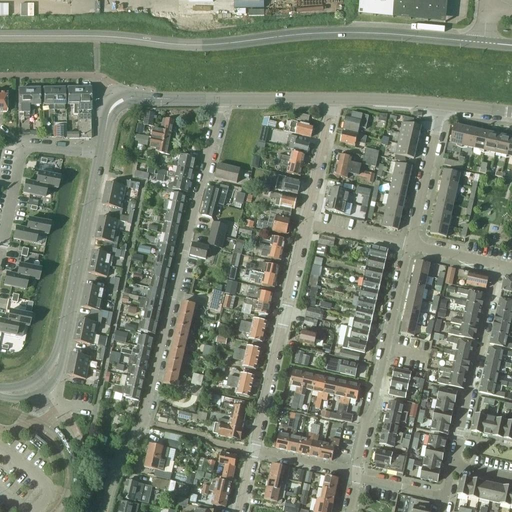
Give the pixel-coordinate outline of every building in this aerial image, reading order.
[(265,7),(265,0),(222,0),(223,11),(231,10),(231,12),(243,11),(243,7),(265,7)] [(309,10),(347,12),(347,0),(310,0),(311,1),(298,1),(297,13),(309,13),(309,10)] [(376,10),(376,0),(359,0),(359,8),(376,10)] [(393,11),(394,0),(376,0),(376,10),(393,11)] [(411,13),(411,0),(394,0),(393,11),(411,13)] [(428,15),(429,0),(411,0),(411,13),(428,15)] [(446,16),(447,0),(429,0),(428,15),(446,16)] [(64,111),(63,89),(62,89),(61,88),(58,88),(57,90),(53,90),(53,111),(64,111)] [(77,89),(73,89),(72,88),(68,88),(68,89),(67,89),(67,105),(73,105),(73,109),(73,115),(78,115),(77,89)] [(88,88),(82,88),(82,89),(77,89),(78,115),(78,135),(78,139),(90,139),(90,109),(90,90),(88,88)] [(28,90),(24,90),(23,89),(19,89),(19,90),(18,90),(18,113),(23,113),(23,118),(28,118),(28,115),(29,115),(28,90)] [(37,89),(33,89),(32,90),(28,90),(29,115),(33,115),(33,105),(39,105),(39,90),(38,90),(37,89)] [(53,115),(53,111),(53,90),(48,90),(48,89),(44,89),(43,90),(42,90),(43,105),(48,105),(48,115),(53,115)] [(146,112),(143,123),(152,125),(154,113),(146,112)] [(366,130),(369,117),(347,112),(343,130),(358,134),(359,128),(366,130)] [(307,124),(309,117),(297,114),(296,121),(307,124)] [(386,123),(387,115),(379,115),(378,121),(386,123)] [(154,130),(152,138),(158,140),(159,139),(170,141),(172,133),(174,121),(166,120),(164,131),(160,131),(154,130)] [(285,128),(284,132),(295,135),(310,138),(311,134),(313,133),(313,131),(312,129),(313,127),(291,122),(289,122),(286,122),(285,128)] [(418,138),(421,127),(402,123),(400,134),(418,138)] [(461,147),(466,128),(454,126),(450,144),(461,147)] [(53,138),(64,139),(64,127),(53,127),(53,138)] [(473,149),(477,131),(466,128),(461,147),(473,149)] [(484,152),(488,133),(477,131),(473,149),(484,152)] [(365,144),(366,137),(343,132),(340,143),(355,146),(356,142),(365,144)] [(495,154),(499,136),(488,133),(484,152),(495,154)] [(416,149),(418,138),(400,134),(398,145),(416,149)] [(146,146),(148,138),(143,137),(136,135),(135,141),(139,142),(138,144),(146,146)] [(506,156),(510,138),(499,136),(495,154),(506,156)] [(151,143),(150,147),(157,148),(156,153),(170,155),(171,150),(168,150),(169,146),(170,141),(159,139),(158,140),(152,138),(151,143)] [(308,148),(309,143),(291,139),(289,150),(307,154),(307,153),(309,152),(309,150),(308,148)] [(266,145),(258,143),(256,155),(261,156),(262,150),(265,150),(266,145)] [(414,160),(416,149),(398,145),(395,155),(414,160)] [(376,160),(378,152),(365,149),(363,157),(376,160)] [(305,161),(305,158),(304,157),(304,156),(292,153),(290,158),(280,156),(278,161),(302,166),(303,161),(305,161)] [(195,159),(180,156),(179,164),(174,163),(173,165),(193,169),(195,159)] [(350,164),(352,159),(339,156),(338,157),(336,157),(336,160),(337,161),(336,166),(359,171),(360,166),(350,164)] [(375,167),(376,160),(363,157),(361,164),(375,167)] [(457,169),(458,163),(445,160),(444,166),(457,169)] [(301,172),(302,166),(278,161),(277,166),(288,168),(287,174),(299,177),(300,176),(302,175),(302,173),(301,172)] [(236,184),(240,170),(218,164),(214,178),(236,184)] [(409,178),(412,167),(396,164),(393,175),(409,178)] [(191,180),(193,169),(173,165),(173,167),(178,168),(176,174),(168,172),(168,173),(168,175),(191,180)] [(358,176),(359,171),(336,166),(335,171),(333,171),(333,174),(334,175),(334,176),(347,179),(348,174),(358,176)] [(164,177),(165,172),(159,171),(156,180),(163,182),(164,177)] [(372,183),(375,174),(360,171),(359,176),(368,179),(367,182),(372,183)] [(458,185),(460,174),(444,171),(442,182),(458,185)] [(56,189),(59,177),(37,173),(35,184),(46,187),(56,189)] [(187,193),(191,180),(168,175),(167,177),(175,179),(174,185),(169,184),(168,189),(173,190),(187,193)] [(407,189),(409,178),(393,175),(391,185),(407,189)] [(297,195),(300,182),(278,177),(275,190),(297,195)] [(117,186),(107,184),(105,195),(123,198),(125,188),(129,189),(130,182),(118,180),(117,186)] [(43,198),(46,187),(35,184),(25,182),(22,194),(43,198)] [(455,196),(458,185),(442,182),(439,192),(455,196)] [(405,199),(407,189),(391,185),(389,196),(405,199)] [(215,205),(219,191),(208,188),(204,202),(215,205)] [(346,204),(349,193),(329,188),(327,199),(346,204)] [(369,197),(370,191),(357,188),(355,194),(369,197)] [(453,206),(455,196),(439,192),(437,203),(453,206)] [(181,215),(185,197),(171,194),(170,200),(168,199),(166,205),(169,206),(167,213),(181,215)] [(279,207),(290,209),(294,210),(296,199),(271,194),(270,199),(276,200),(275,206),(279,207)] [(121,209),(123,198),(105,195),(102,206),(112,208),(111,214),(121,216),(122,210),(121,209)] [(402,210),(405,199),(389,196),(386,206),(402,210)] [(344,215),(346,204),(327,199),(324,210),(344,215)] [(212,219),(215,205),(204,202),(201,216),(212,219)] [(451,217),(453,206),(437,203),(435,213),(451,217)] [(400,220),(402,210),(386,206),(384,217),(400,220)] [(260,222),(258,230),(286,235),(288,234),(289,230),(288,228),(289,221),(290,220),(289,219),(290,214),(289,214),(278,211),(277,211),(271,210),(270,215),(268,224),(260,222)] [(181,215),(167,213),(166,221),(163,220),(163,223),(179,226),(181,215)] [(448,227),(451,217),(435,213),(432,224),(448,227)] [(116,233),(118,222),(120,222),(121,216),(111,214),(109,220),(100,218),(98,229),(116,233)] [(397,231),(400,220),(384,217),(382,228),(397,231)] [(47,235),(49,223),(28,219),(26,230),(36,233),(47,235)] [(179,226),(163,223),(162,225),(164,226),(163,231),(161,231),(161,233),(177,236),(179,226)] [(225,238),(228,227),(213,223),(210,234),(225,238)] [(446,238),(448,227),(432,224),(430,235),(446,238)] [(251,235),(252,230),(240,227),(239,232),(251,235)] [(34,244),(36,233),(26,230),(15,228),(13,240),(34,244)] [(118,244),(119,233),(116,233),(98,229),(95,240),(105,242),(104,248),(116,250),(118,244)] [(177,236),(161,233),(160,236),(162,236),(161,242),(159,242),(158,244),(174,247),(177,236)] [(221,250),(225,238),(210,234),(207,246),(221,250)] [(332,248),(334,239),(320,236),(318,244),(332,248)] [(285,246),(286,243),(285,241),(272,237),(270,243),(260,240),(259,245),(283,251),(284,246),(285,246)] [(241,255),(244,243),(237,241),(234,253),(241,255)] [(174,247),(158,244),(157,247),(160,247),(158,253),(156,252),(156,255),(172,258),(174,247)] [(205,260),(208,248),(193,244),(190,256),(205,260)] [(282,256),(283,251),(259,245),(257,251),(262,252),(260,257),(280,261),(281,260),(282,259),(283,257),(282,256)] [(324,257),(326,247),(318,246),(316,255),(324,257)] [(386,262),(388,251),(371,247),(368,258),(386,262)] [(103,254),(93,252),(90,263),(109,267),(111,256),(115,257),(116,250),(104,248),(103,254)] [(172,258),(156,255),(155,257),(157,258),(156,264),(154,263),(153,266),(169,269),(172,258)] [(237,268),(240,256),(234,255),(231,266),(237,268)] [(383,272),(386,262),(368,258),(366,268),(383,272)] [(427,277),(430,265),(416,262),(414,274),(427,277)] [(109,267),(90,263),(88,274),(107,278),(109,267)] [(247,264),(245,271),(253,273),(277,278),(278,273),(279,273),(280,270),(279,269),(279,268),(265,265),(264,270),(255,268),(255,266),(247,264)] [(37,281),(40,269),(18,265),(16,276),(27,279),(37,281)] [(169,269),(153,266),(153,268),(155,269),(154,274),(151,274),(151,277),(167,280),(169,269)] [(233,282),(236,269),(231,268),(228,281),(233,282)] [(381,283),(383,272),(366,268),(363,278),(381,283)] [(452,286),(456,271),(449,269),(445,285),(452,286)] [(486,289),(488,278),(459,271),(458,278),(468,280),(466,285),(486,289)] [(275,283),(277,278),(253,273),(251,278),(262,280),(261,286),(274,289),(274,288),(276,287),(277,285),(275,283)] [(24,290),(27,279),(16,276),(5,274),(3,286),(24,290)] [(425,289),(427,277),(414,274),(411,286),(425,289)] [(316,288),(318,278),(311,276),(308,286),(316,288)] [(167,280),(151,277),(150,279),(152,280),(151,285),(149,285),(148,288),(165,291),(167,280)] [(501,291),(499,300),(511,302),(511,278),(506,277),(504,279),(503,281),(501,291)] [(378,293),(381,283),(363,278),(361,288),(378,293)] [(235,284),(228,282),(225,295),(232,296),(235,284)] [(104,290),(86,286),(83,297),(102,301),(104,290)] [(318,289),(316,288),(308,286),(306,297),(316,299),(318,289)] [(422,301),(425,289),(411,286),(408,298),(422,301)] [(165,291),(148,288),(148,290),(150,290),(149,296),(147,296),(146,298),(162,302),(165,291)] [(376,303),(378,293),(361,288),(359,299),(376,303)] [(133,289),(132,291),(131,295),(140,297),(142,290),(133,289)] [(482,306),(484,295),(458,289),(457,294),(468,296),(466,303),(482,306)] [(220,305),(223,293),(212,291),(208,310),(220,313),(222,306),(220,305)] [(273,295),(256,291),(255,291),(254,297),(248,295),(247,300),(270,305),(271,301),(273,300),(274,297),(272,296),(273,295)] [(102,301),(83,297),(81,308),(91,310),(90,316),(102,318),(103,312),(100,311),(102,301)] [(229,310),(232,298),(226,297),(223,308),(229,310)] [(314,308),(316,299),(306,297),(304,306),(314,308)] [(162,302),(146,298),(145,301),(148,301),(146,307),(144,306),(144,309),(160,313),(162,302)] [(419,313),(422,301),(408,298),(406,310),(419,313)] [(440,308),(446,309),(449,300),(443,298),(440,308)] [(374,313),(376,303),(359,299),(356,309),(374,313)] [(269,310),(270,305),(247,300),(245,305),(252,307),(251,312),(268,316),(268,315),(270,314),(270,311),(269,310)] [(511,302),(499,300),(497,311),(511,314),(511,311),(511,302)] [(479,318),(482,306),(466,303),(456,301),(455,305),(465,307),(463,315),(479,318)] [(182,303),(179,314),(192,317),(199,319),(202,307),(182,303)] [(318,320),(320,311),(308,308),(306,317),(318,320)] [(160,313),(144,309),(143,312),(145,312),(144,318),(142,317),(141,320),(157,323),(160,313)] [(371,323),(374,313),(356,309),(354,319),(371,323)] [(444,318),(447,310),(440,309),(438,316),(444,318)] [(417,325),(419,313),(406,310),(403,322),(417,325)] [(28,327),(30,315),(9,311),(6,322),(6,323),(17,325),(28,327)] [(511,314),(497,311),(494,322),(509,325),(510,319),(511,319),(511,314)] [(189,329),(192,317),(179,314),(177,326),(189,329)] [(477,329),(479,318),(463,315),(462,321),(452,318),(451,323),(461,326),(477,329)] [(88,322),(79,320),(76,331),(95,335),(97,324),(101,325),(102,318),(90,316),(88,322)] [(316,328),(317,321),(305,319),(304,325),(316,328)] [(369,334),(371,323),(354,319),(352,329),(369,334)] [(0,333),(15,336),(17,325),(6,323),(6,322),(0,320),(0,333)] [(157,323),(141,320),(141,322),(143,323),(142,329),(138,328),(137,332),(141,333),(141,332),(155,335),(157,323)] [(267,328),(267,325),(266,323),(267,323),(253,320),(252,325),(241,323),(240,328),(264,333),(265,328),(267,328)] [(414,337),(417,325),(403,322),(400,334),(414,337)] [(511,333),(507,332),(509,325),(494,322),(492,333),(507,337),(511,337),(511,333)] [(187,341),(189,329),(177,326),(174,338),(187,341)] [(474,341),(477,329),(461,326),(459,333),(449,330),(448,335),(474,341)] [(263,337),(264,333),(240,328),(239,332),(249,335),(248,340),(262,344),(262,343),(264,342),(264,339),(263,337)] [(367,344),(369,334),(352,329),(347,328),(344,338),(349,340),(367,344)] [(95,335),(76,331),(74,342),(92,346),(95,335)] [(314,347),(316,340),(322,342),(324,334),(317,332),(317,335),(303,332),(300,344),(305,345),(304,350),(311,351),(312,346),(314,347)] [(511,345),(505,344),(507,337),(492,333),(489,345),(511,349),(511,345)] [(153,339),(140,336),(139,340),(137,339),(136,344),(138,345),(137,347),(150,350),(153,339)] [(225,345),(226,338),(218,337),(216,343),(225,345)] [(184,353),(187,341),(174,338),(171,350),(184,353)] [(344,338),(342,348),(344,349),(364,354),(367,344),(349,340),(344,338)] [(471,356),(473,344),(447,339),(446,343),(457,345),(455,352),(471,356)] [(206,345),(205,349),(208,353),(211,354),(213,347),(206,345)] [(148,360),(150,350),(137,347),(137,350),(133,349),(132,352),(122,350),(121,354),(130,356),(135,357),(148,360)] [(260,355),(261,352),(260,351),(260,350),(247,347),(245,352),(235,350),(234,355),(258,360),(259,356),(260,355)] [(511,358),(511,357),(511,353),(489,349),(486,360),(500,363),(502,356),(511,358)] [(181,364),(184,353),(171,350),(169,361),(181,364)] [(341,350),(340,356),(357,360),(359,354),(341,350)] [(469,367),(471,356),(455,352),(445,350),(444,354),(454,357),(453,363),(469,367)] [(110,361),(120,362),(121,353),(111,352),(110,361)] [(90,358),(72,354),(69,365),(88,369),(90,358)] [(257,365),(258,360),(234,355),(233,360),(243,362),(242,368),(256,371),(256,370),(257,369),(258,366),(257,365)] [(303,355),(301,365),(307,366),(309,358),(309,357),(303,355)] [(146,370),(148,360),(135,357),(130,356),(128,366),(129,367),(133,367),(146,370)] [(326,370),(333,372),(355,377),(358,366),(328,359),(326,370)] [(509,369),(510,365),(500,363),(486,360),(484,371),(498,374),(499,367),(509,369)] [(179,376),(181,364),(169,361),(166,373),(179,376)] [(466,378),(469,367),(453,363),(451,370),(441,368),(440,373),(450,375),(466,378)] [(223,373),(225,367),(211,364),(210,370),(223,373)] [(88,369),(69,365),(67,376),(85,380),(88,369)] [(146,370),(133,367),(129,367),(127,374),(131,375),(130,378),(143,381),(146,370)] [(395,370),(393,378),(409,381),(410,382),(418,384),(422,385),(423,380),(419,379),(410,377),(411,374),(408,373),(408,371),(403,370),(403,372),(395,370)] [(298,404),(305,374),(293,371),(290,387),(296,388),(293,403),(298,404)] [(496,381),(498,374),(484,371),(481,382),(495,385),(506,387),(507,383),(496,381)] [(176,388),(179,376),(166,373),(163,385),(176,388)] [(254,383),(255,379),(254,378),(254,377),(241,374),(239,379),(229,377),(228,382),(252,388),(253,383),(254,383)] [(312,392),(316,376),(305,374),(298,404),(303,405),(306,390),(312,392)] [(463,390),(466,378),(450,375),(449,381),(438,379),(437,384),(463,390)] [(320,409),(327,379),(316,376),(312,392),(319,393),(315,408),(320,409)] [(143,381),(130,378),(130,381),(126,380),(124,387),(141,391),(143,381)] [(391,387),(389,396),(405,399),(407,391),(408,386),(417,388),(421,389),(422,385),(418,384),(410,382),(409,381),(393,378),(391,387)] [(327,379),(322,400),(326,401),(328,395),(334,397),(338,381),(327,379)] [(341,417),(349,384),(338,381),(334,397),(341,398),(337,416),(341,417)] [(251,392),(252,388),(228,382),(227,387),(237,389),(236,395),(249,398),(249,397),(251,396),(252,393),(251,392)] [(494,391),(495,385),(481,382),(479,393),(503,398),(504,394),(494,391)] [(346,414),(350,400),(356,401),(360,386),(349,384),(341,417),(340,421),(351,424),(353,416),(346,414)] [(141,391),(124,387),(123,395),(126,395),(126,399),(138,402),(141,391)] [(454,403),(457,393),(440,389),(437,400),(454,403)] [(232,412),(231,417),(245,420),(246,414),(247,410),(248,404),(224,398),(222,409),(232,412)] [(452,414),(454,403),(437,400),(435,410),(452,414)] [(402,412),(403,405),(389,402),(387,413),(401,416),(400,417),(407,419),(408,414),(402,412)] [(450,425),(452,414),(435,410),(433,421),(450,425)] [(179,412),(177,418),(191,422),(192,415),(179,412)] [(406,424),(407,419),(400,417),(401,416),(387,413),(384,424),(398,427),(399,422),(406,424)] [(287,452),(292,431),(294,421),(295,415),(290,414),(285,436),(279,434),(276,449),(287,452)] [(482,434),(485,417),(475,415),(471,432),(482,434)] [(243,426),(245,420),(231,417),(230,422),(219,420),(218,425),(242,430),(243,426)] [(492,436),(496,419),(485,417),(482,434),(492,436)] [(503,439),(506,422),(496,419),(492,436),(503,439)] [(447,436),(450,425),(433,421),(430,432),(447,436)] [(511,440),(511,422),(506,422),(503,439),(511,440)] [(242,437),(242,434),(242,433),(242,430),(218,425),(212,423),(211,429),(214,429),(213,434),(219,436),(226,437),(225,438),(233,440),(233,439),(235,440),(238,441),(239,441),(240,441),(241,438),(242,437)] [(309,457),(316,425),(312,424),(308,440),(302,439),(298,454),(309,457)] [(397,433),(398,427),(384,424),(382,434),(396,437),(396,438),(402,440),(403,435),(397,433)] [(317,442),(321,426),(316,425),(309,457),(320,459),(324,444),(317,442)] [(298,454),(302,439),(295,438),(296,432),(292,431),(287,452),(298,454)] [(181,443),(182,437),(165,433),(163,439),(181,443)] [(382,434),(380,445),(394,448),(395,443),(401,445),(407,446),(409,441),(402,439),(402,440),(396,438),(396,437),(382,434)] [(444,451),(446,440),(429,436),(427,447),(444,451)] [(41,452),(45,446),(33,437),(29,442),(41,452)] [(331,462),(334,450),(337,450),(339,441),(331,439),(330,445),(324,444),(320,459),(331,462)] [(178,449),(179,443),(164,440),(163,446),(178,449)] [(166,461),(169,449),(149,445),(146,456),(166,461)] [(442,461),(444,451),(427,447),(425,458),(442,461)] [(402,477),(406,457),(376,451),(373,463),(376,463),(375,468),(397,473),(396,476),(402,477)] [(219,464),(225,466),(234,468),(235,465),(236,465),(237,461),(236,460),(237,457),(221,454),(219,464)] [(170,474),(173,462),(166,461),(146,456),(144,469),(155,471),(154,477),(170,481),(171,474),(170,474)] [(56,457),(50,458),(54,477),(60,476),(56,457)] [(439,472),(442,461),(425,458),(422,468),(439,472)] [(206,471),(207,460),(200,459),(199,469),(206,471)] [(287,481),(290,469),(272,465),(269,477),(282,480),(287,481)] [(234,471),(234,468),(225,466),(222,480),(231,482),(234,471)] [(437,483),(439,472),(422,468),(420,479),(437,483)] [(196,472),(195,480),(199,481),(202,479),(204,481),(207,481),(209,480),(210,476),(196,472)] [(269,477),(267,488),(280,491),(281,485),(286,486),(287,481),(282,480),(269,477)] [(335,491),(338,479),(325,477),(323,488),(335,491)] [(468,497),(472,480),(461,478),(457,495),(468,497)] [(166,491),(169,482),(155,479),(153,488),(166,491)] [(478,499),(482,483),(472,480),(468,497),(478,499)] [(229,490),(231,484),(217,481),(216,485),(211,483),(210,487),(203,486),(202,490),(209,492),(214,493),(228,496),(228,495),(229,495),(230,490),(229,490)] [(139,502),(143,486),(127,482),(122,499),(133,502),(134,501),(139,502)] [(489,502),(493,485),(482,483),(478,499),(489,502)] [(499,504),(503,487),(493,485),(489,502),(499,504)] [(510,506),(511,497),(511,488),(503,487),(499,504),(510,506)] [(285,493),(280,491),(267,488),(264,500),(281,504),(282,498),(284,499),(285,493)] [(333,504),(335,491),(323,488),(320,501),(333,504)] [(228,497),(228,496),(214,493),(211,505),(225,509),(227,502),(228,502),(229,498),(228,497)] [(331,511),(333,504),(320,501),(317,500),(314,511),(331,511)] [(430,511),(431,510),(428,510),(429,504),(410,500),(407,511),(430,511)] [(297,511),(298,510),(299,505),(285,502),(282,511),(297,511)] [(130,511),(132,505),(121,503),(119,511),(130,511)]
